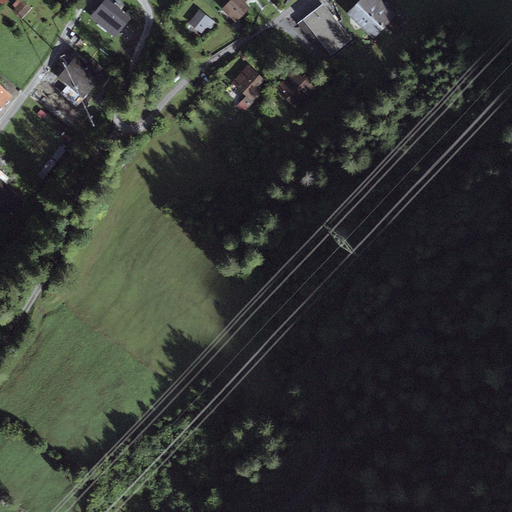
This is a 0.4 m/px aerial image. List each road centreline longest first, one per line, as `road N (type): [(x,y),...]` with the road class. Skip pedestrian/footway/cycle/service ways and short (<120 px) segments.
road 1 (track): [(272,511),(294,502),(322,462),(321,383),(342,343),(439,248),(511,222)]
road 2 (residential): [(117,123),(139,128),(186,79),(303,0)]
road 3 (track): [(90,165),(28,306),(0,339)]
road 4 (residential): [(0,129),(84,0)]
road 5 (residential): [(141,0),(148,24),(117,123)]
